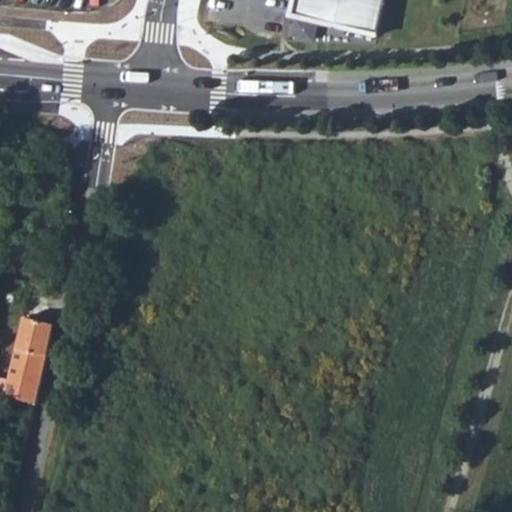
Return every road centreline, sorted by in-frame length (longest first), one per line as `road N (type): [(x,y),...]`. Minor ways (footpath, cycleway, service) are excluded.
road 1 (residential): [(23,511),(110,84)]
road 2 (primary): [(511,84),(319,96),(152,87)]
